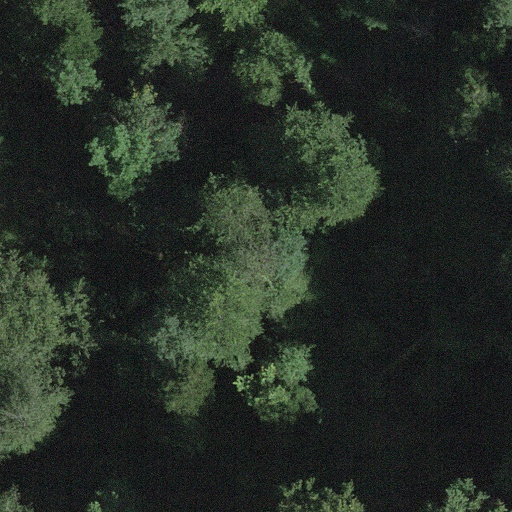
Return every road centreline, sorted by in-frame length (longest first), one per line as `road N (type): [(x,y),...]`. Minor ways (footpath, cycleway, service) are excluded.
road 1 (track): [(197,134),(0,191)]
road 2 (track): [(359,84),(197,134)]
road 3 (track): [(359,84),(457,0)]
